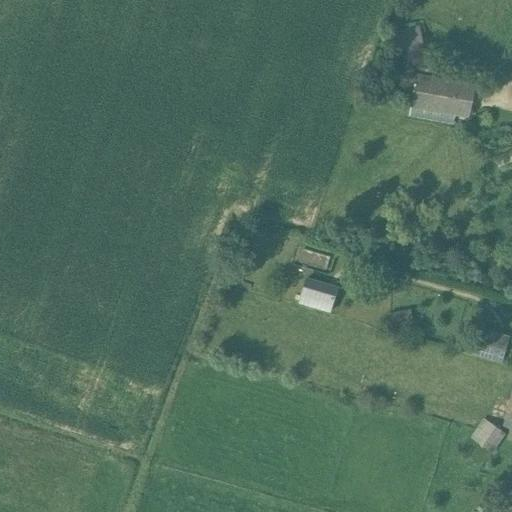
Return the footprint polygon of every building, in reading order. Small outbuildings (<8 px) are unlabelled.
[(423,42),(420,26),(392,32),(396,48),(423,42)] [(475,85),(417,74),(411,107),(469,118),(475,85)] [(303,247),(299,261),(329,271),(334,257),(303,247)] [(329,315),(337,288),(305,279),(298,305),(329,315)] [(391,327),(404,325),(402,311),(389,313),(391,327)] [(494,346),(479,342),(475,353),(504,362),(511,339),(497,335),(494,346)] [(511,392),(503,426),(511,428),(508,439),(511,440),(511,392)] [(506,434),(485,418),(471,437),(492,453),(506,434)]
